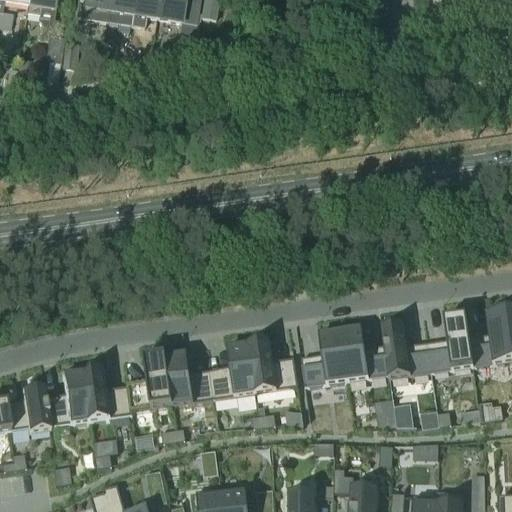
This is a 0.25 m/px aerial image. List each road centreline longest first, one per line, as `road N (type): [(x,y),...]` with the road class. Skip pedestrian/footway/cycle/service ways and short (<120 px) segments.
road 1 (residential): [(0,364),(77,344),(511,279)]
road 2 (secondary): [(0,240),(511,163)]
road 3 (residential): [(0,130),(398,78)]
